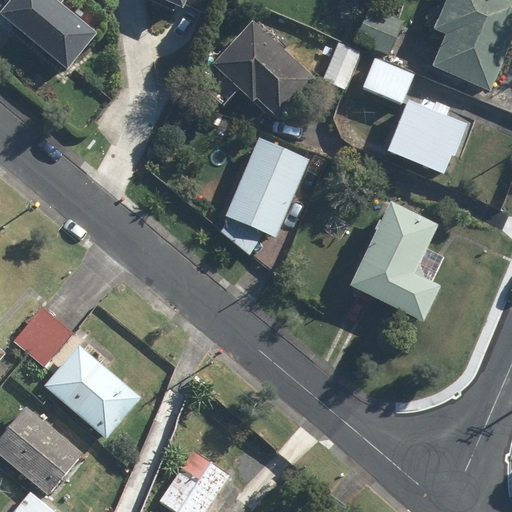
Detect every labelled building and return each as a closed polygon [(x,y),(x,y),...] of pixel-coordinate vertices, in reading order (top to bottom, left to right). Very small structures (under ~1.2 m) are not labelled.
[(14,0),(0,16),(68,75),(96,43),(60,11),(70,0),(14,0)] [(150,0),(150,3),(182,16),(185,9),(207,17),(213,0),(150,0)] [(511,0),(448,0),(435,34),(446,39),(433,71),(491,95),(511,44),(511,0)] [(370,11),(355,44),(389,58),(403,26),(370,11)] [(253,26),(212,70),(252,107),(257,103),(281,125),(318,85),(253,26)] [(360,53),(339,44),(324,83),(346,92),(360,53)] [(374,61),(362,92),(402,108),(414,78),(374,61)] [(59,89),(50,99),(81,124),(89,114),(59,89)] [(467,128),(408,105),(388,156),(446,179),(467,128)] [(309,162),(260,143),(228,222),(277,242),(309,162)] [(442,290),(416,277),(440,229),(392,205),(350,290),(424,326),(442,290)] [(30,357),(58,323),(42,310),(14,344),(30,357)] [(45,370),(73,336),(58,323),(30,357),(45,370)] [(79,349),(44,389),(107,444),(143,403),(79,349)] [(83,458),(26,410),(0,441),(0,459),(48,500),(83,458)] [(173,511),(208,511),(231,478),(195,454),(162,504),(173,511)] [(52,511),(32,495),(17,511),(52,511)]
